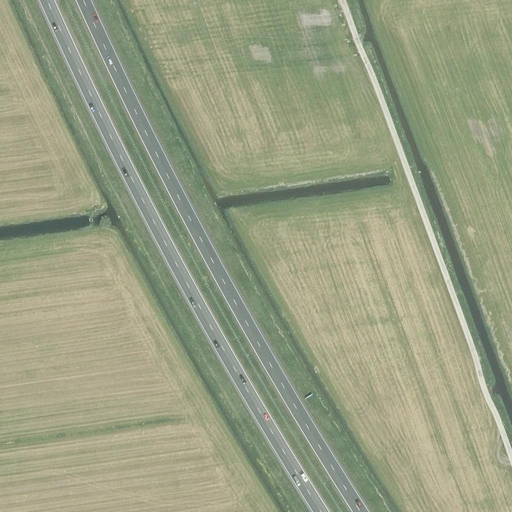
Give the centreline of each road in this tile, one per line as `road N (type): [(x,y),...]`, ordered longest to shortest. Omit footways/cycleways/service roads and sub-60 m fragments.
road 1 (trunk): [(360,511),(201,241),(83,0)]
road 2 (trunk): [(46,0),(229,363),(321,511)]
road 3 (track): [(341,0),(511,459)]
